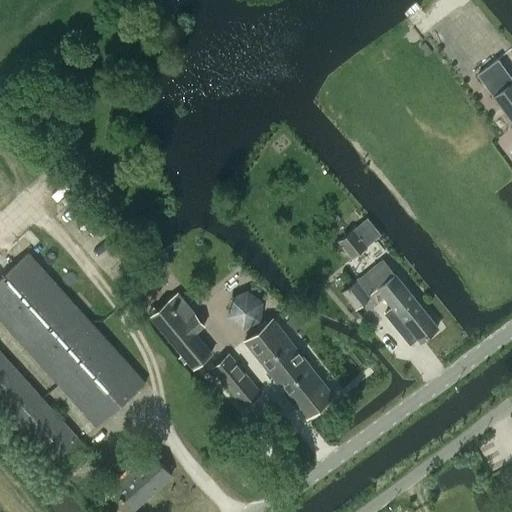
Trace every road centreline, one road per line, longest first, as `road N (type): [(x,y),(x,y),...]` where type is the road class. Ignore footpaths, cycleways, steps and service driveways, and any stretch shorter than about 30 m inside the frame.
road 1 (tertiary): [(511,332),(264,511)]
road 2 (unclassified): [(365,511),(511,405)]
